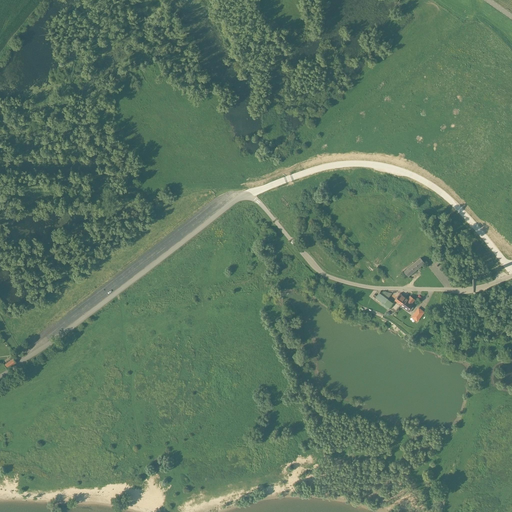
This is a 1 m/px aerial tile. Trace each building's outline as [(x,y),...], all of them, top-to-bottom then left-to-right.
[(408,276),(424,263),(420,258),(404,271),(408,276)] [(376,297),(384,304),(389,297),(381,291),(376,297)] [(395,300),(401,304),(406,298),(400,293),(395,300)] [(408,299),(406,298),(401,304),(401,305),(410,312),(413,307),(411,306),(412,305),(411,304),(415,299),(410,296),(408,299)] [(418,319),(423,312),(424,312),(419,308),(414,314),(415,315),(414,316),(419,319),(418,319)] [(7,369),(17,363),(13,358),(4,365),(7,369)]
